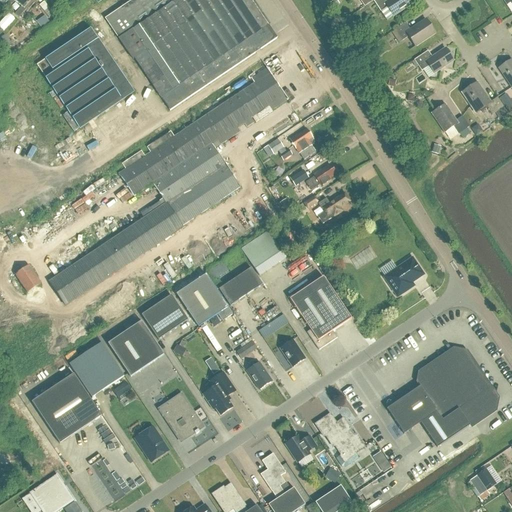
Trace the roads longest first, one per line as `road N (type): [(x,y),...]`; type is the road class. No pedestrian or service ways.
road 1 (residential): [(466,286),(133,511)]
road 2 (unclassified): [(466,286),(284,0)]
road 3 (unknown): [(350,364),(387,429),(409,446),(427,449),(485,419),(511,394)]
